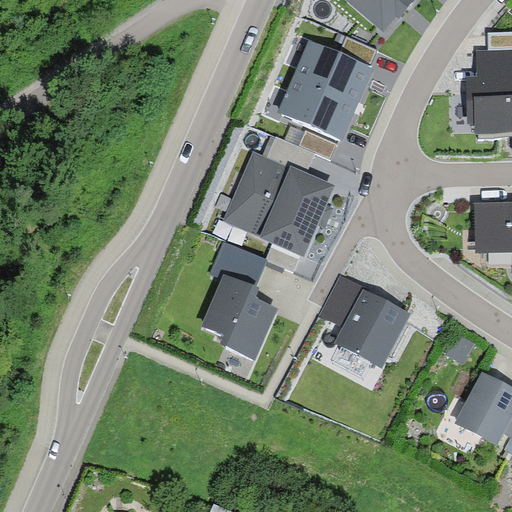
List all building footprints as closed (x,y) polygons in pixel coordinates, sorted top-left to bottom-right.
[(349,0),(383,29),(408,0),(349,0)] [(312,48),(284,112),(340,136),(368,72),(312,48)] [(457,77),(457,135),(511,134),(511,49),(468,50),(468,77),(457,77)] [(257,155),(296,172),(305,151),(266,134),(257,155)] [(243,149),(213,219),(295,254),(308,223),(315,226),(323,206),(316,203),(324,184),(296,172),(257,155),(243,149)] [(511,200),(476,202),(477,251),(511,250),(511,200)] [(216,272),(246,284),(257,259),(215,241),(204,267),(216,272)] [(209,342),(246,358),(269,303),(250,295),(253,287),(246,284),(216,272),(193,326),(212,334),(209,342)] [(321,318),(348,333),(369,295),(342,280),(321,318)] [(339,349),(383,373),(413,319),(369,295),(348,333),(339,349)] [(511,398),(511,392),(472,372),(446,421),(489,443),(495,432),(511,398)] [(511,398),(495,432),(511,440),(511,437),(511,398)]
